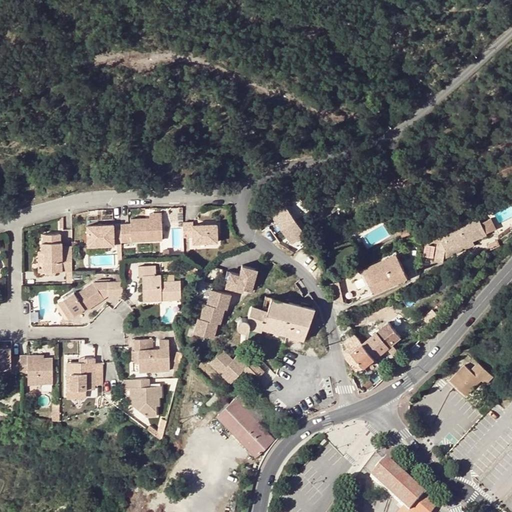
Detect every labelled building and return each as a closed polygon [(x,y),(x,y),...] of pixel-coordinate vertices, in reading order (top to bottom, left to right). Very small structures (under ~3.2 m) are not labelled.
[(277,212),(294,241),(310,232),(293,203),(277,212)] [(160,221),(160,213),(148,213),(148,218),(148,222),(160,221)] [(129,224),(119,224),(120,230),(120,242),(161,241),(160,221),(148,222),(148,218),(129,219),(129,224)] [(475,242),(489,236),(481,218),(446,233),(433,239),(436,246),(440,244),(437,261),(445,264),(448,249),(451,257),(477,246),(475,242)] [(192,221),(183,221),(184,236),(193,236),(194,242),(217,241),(216,223),(193,224),(192,221)] [(117,245),(120,245),(120,242),(120,230),(112,229),(112,225),(86,226),(87,246),(117,245)] [(44,251),(45,272),(66,272),(71,272),(71,251),(62,252),(62,246),(62,241),(59,241),(59,234),(44,234),(44,246),(43,246),(43,251),(44,251)] [(423,252),(436,246),(433,239),(425,242),(423,252)] [(366,275),(400,258),(397,254),(364,270),(366,275)] [(375,294),(409,278),(400,258),(366,275),(375,294)] [(161,296),(161,301),(182,300),(181,281),(160,281),(160,273),(156,273),(156,265),(138,266),(138,276),(143,276),(144,296),(161,296)] [(240,274),(227,270),(222,286),(243,292),(245,285),(252,287),(257,269),(242,265),(240,274)] [(108,294),(122,294),(122,280),(93,281),(76,291),(75,292),(73,290),(63,297),(73,313),(83,307),(85,309),(108,294)] [(336,283),(331,284),(333,297),(339,296),(336,283)] [(231,294),(210,288),(206,302),(204,301),(199,316),(197,315),(192,331),(213,337),(217,322),(220,323),(224,308),(226,309),(231,294)] [(63,316),(66,317),(73,313),(63,297),(54,302),(63,316)] [(313,308),(271,297),(267,311),(252,305),(248,320),(248,319),(247,318),(245,317),(244,317),(242,317),(240,317),(239,318),(238,319),(237,320),(236,322),(236,324),(236,326),(237,327),(238,329),(240,330),(241,330),(243,330),(245,330),(246,329),(247,328),(249,327),(249,326),(249,324),(291,335),(298,337),(303,339),(313,308)] [(357,335),(374,358),(379,354),(385,362),(399,349),(394,343),(400,337),(398,334),(388,322),(374,334),(372,336),(366,328),(357,335)] [(398,334),(400,337),(410,330),(407,327),(398,334)] [(374,358),(357,335),(356,334),(343,344),(344,352),(350,348),(364,367),(374,358)] [(141,351),(141,362),(141,372),(171,371),(170,350),(154,350),(154,338),(136,339),(136,351),(141,351)] [(414,349),(417,352),(423,345),(420,343),(414,349)] [(267,352),(272,358),(280,352),(275,346),(267,352)] [(10,372),(19,372),(19,357),(11,357),(11,348),(0,347),(0,368),(10,368),(10,372)] [(221,348),(208,360),(229,382),(240,372),(251,383),(263,372),(254,362),(249,367),(246,365),(235,355),(232,359),(221,348)] [(346,358),(357,372),(364,367),(350,348),(344,352),(346,358)] [(19,355),(19,357),(19,372),(27,372),(28,383),(52,383),(52,358),(43,359),(34,359),(34,355),(19,355)] [(85,362),(80,362),(72,362),(71,373),(68,373),(68,389),(85,388),(95,388),(95,378),(95,362),(95,357),(85,357),(85,362)] [(492,377),(478,363),(470,371),(465,366),(450,381),(466,396),(480,381),(485,386),(492,377)] [(151,386),(151,378),(125,379),(125,388),(132,388),(133,395),(137,395),(137,409),(148,417),(158,416),(158,405),(160,405),(159,397),(163,397),(162,386),(151,386)] [(145,428),(160,440),(162,434),(148,424),(145,428)] [(408,511),(424,494),(385,460),(370,477),(403,506),(408,511)] [(396,511),(431,511),(437,505),(424,494),(408,511),(403,506),(396,511)]
